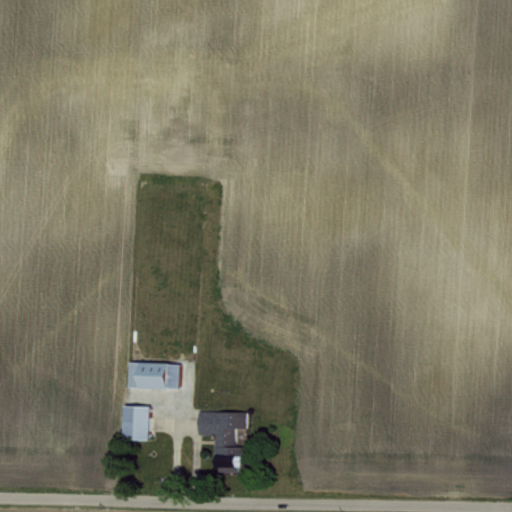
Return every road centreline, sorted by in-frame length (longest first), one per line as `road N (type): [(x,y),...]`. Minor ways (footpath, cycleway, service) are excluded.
road 1 (residential): [(511,509),(0,502)]
road 2 (residential): [(169,507),(187,370)]
